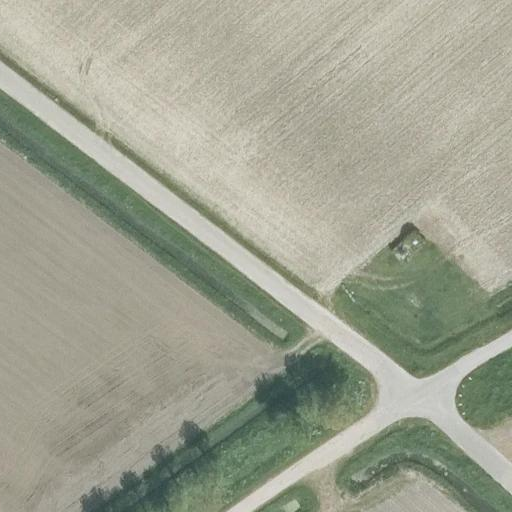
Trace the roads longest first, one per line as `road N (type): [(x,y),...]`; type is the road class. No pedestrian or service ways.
road 1 (unclassified): [(416,396),(0,76)]
road 2 (unclassified): [(240,511),(416,396)]
road 3 (unclassified): [(511,481),(416,396)]
